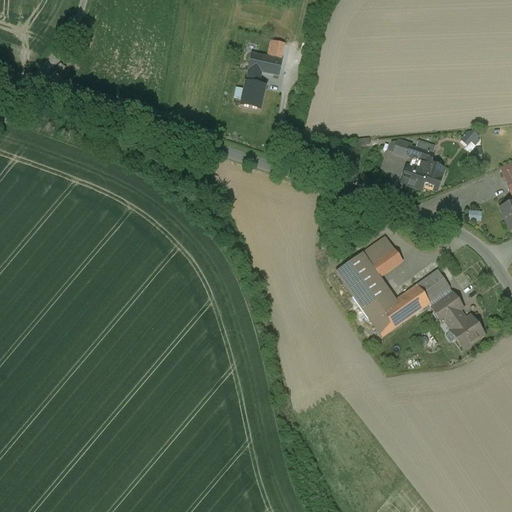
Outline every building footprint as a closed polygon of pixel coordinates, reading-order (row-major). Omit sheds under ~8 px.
[(282,61),(253,55),(249,70),(260,73),(278,77),(282,61)] [(260,73),(251,71),(247,84),(257,86),(260,73)] [(247,84),(246,84),(241,106),(260,111),(265,88),(257,86),(247,84)] [(236,85),(233,99),(242,100),(244,87),(236,85)] [(473,134),(467,134),(463,139),(469,145),(476,137),(473,134)] [(411,146),(397,142),(393,154),(406,159),(407,157),(411,159),(414,149),(410,148),(411,146)] [(422,145),(417,143),(415,149),(414,149),(411,159),(412,159),(421,162),(429,165),(430,165),(433,155),(432,155),(435,149),(425,146),(422,145)] [(421,162),(412,159),(409,168),(418,171),(421,162)] [(429,165),(421,162),(418,171),(426,174),(428,168),(429,165)] [(511,164),(499,169),(511,199),(511,164)] [(444,170),(430,165),(429,165),(428,168),(426,174),(422,187),(436,191),(444,170)] [(409,168),(406,168),(401,185),(421,191),(422,187),(426,174),(418,171),(409,168)] [(511,203),(500,208),(510,233),(511,231),(511,203)] [(471,221),(483,222),(484,212),(472,211),(471,221)] [(385,238),(363,254),(380,279),(402,263),(385,238)] [(380,279),(363,254),(335,274),(368,321),(369,320),(395,302),(380,279)] [(437,273),(416,287),(428,304),(449,290),(437,273)] [(395,302),(369,320),(382,338),(428,306),(429,305),(428,304),(416,287),(395,302)] [(449,290),(428,304),(429,305),(428,306),(431,310),(452,295),(449,290)] [(452,295),(431,310),(441,323),(445,320),(456,312),(456,313),(462,309),(452,295)] [(471,318),(463,323),(456,313),(456,312),(445,320),(453,330),(449,333),(450,334),(453,332),(457,338),(455,340),(463,352),(472,345),(471,345),(483,336),(478,328),(477,328),(470,319),(471,319),(471,318)]
